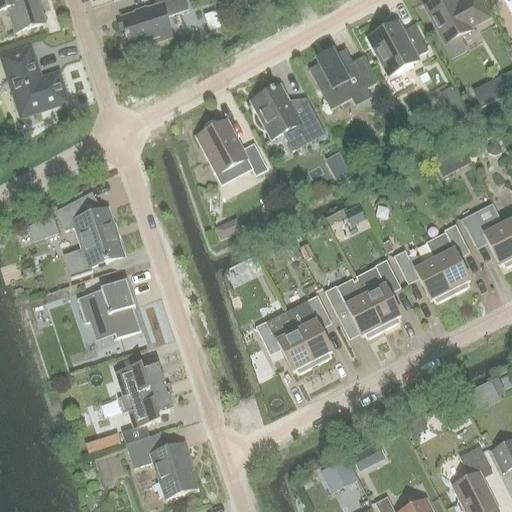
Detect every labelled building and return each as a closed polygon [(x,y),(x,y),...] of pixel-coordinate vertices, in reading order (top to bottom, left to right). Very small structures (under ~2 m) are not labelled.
[(16,36),(46,26),(37,0),(0,0),(0,13),(8,11),(16,36)] [(155,0),(158,10),(122,22),(131,50),(156,42),(156,44),(158,45),(168,42),(169,40),(168,38),(171,37),(166,20),(189,12),(184,0),(155,0)] [(470,30),(490,20),(478,0),(467,0),(463,2),(464,3),(458,7),(453,0),(442,0),(425,9),(445,47),(471,32),(470,30)] [(511,0),(496,0),(498,4),(505,0),(511,12),(511,0)] [(219,13),(205,17),(210,34),(224,29),(219,13)] [(398,24),(368,40),(389,79),(419,63),(417,60),(428,53),(417,32),(405,38),(398,24)] [(68,104),(58,76),(40,82),(30,50),(2,59),(14,95),(12,100),(16,115),(21,117),(22,119),(68,104)] [(353,65),(346,52),(309,73),(331,113),(352,102),(356,110),(372,101),(367,92),(377,86),(363,60),(353,65)] [(480,113),(511,96),(511,75),(471,95),(480,113)] [(448,93),(456,108),(468,101),(459,86),(448,93)] [(298,119),(281,88),(251,104),(272,143),(283,136),(293,154),(325,136),(312,112),(298,119)] [(443,116),(450,129),(468,120),(460,106),(443,116)] [(217,126),(213,124),(206,128),(204,133),(205,135),(199,138),(208,154),(206,156),(218,178),(247,162),(256,179),(268,173),(254,147),(243,153),(238,144),(238,145),(235,140),(233,141),(224,124),(218,128),(217,126)] [(487,156),(494,158),(501,155),(495,144),(484,150),(487,156)] [(447,159),(435,165),(443,179),(471,164),(464,150),(447,159)] [(352,178),(340,155),(325,163),(338,186),(352,178)] [(511,222),(503,227),(511,243),(511,194),(511,195),(511,222)] [(77,230),(84,251),(64,258),(72,281),(93,274),(92,270),(123,259),(107,212),(89,218),(83,200),(58,214),(65,234),(77,230)] [(511,243),(503,227),(493,207),(492,207),(493,209),(463,224),(475,247),(486,242),(500,269),(503,267),(505,271),(511,268),(511,243)] [(351,227),(364,220),(358,208),(345,215),(351,227)] [(452,220),(447,212),(439,216),(444,225),(452,220)] [(60,236),(53,217),(28,230),(34,245),(60,236)] [(225,227),(214,232),(221,244),(231,239),(225,227)] [(444,234),(446,237),(428,246),(427,245),(426,246),(435,262),(434,262),(453,298),(469,290),(467,286),(470,284),(456,257),(468,251),(456,228),(444,234)] [(388,241),(382,244),(388,256),(394,253),(388,241)] [(302,258),(294,244),(288,247),(295,262),(302,258)] [(307,247),(300,251),(305,262),(313,258),(307,247)] [(453,298),(434,262),(425,267),(423,264),(423,265),(421,263),(418,262),(416,261),(413,261),(410,263),(405,254),(394,260),(406,283),(417,277),(431,304),(434,302),(436,307),(453,298)] [(263,273),(256,258),(247,262),(255,278),(263,273)] [(387,263),(375,269),(377,272),(368,277),(376,293),(366,298),(365,298),(384,334),(400,325),(398,321),(401,319),(387,292),(398,286),(387,263)] [(384,334),(365,298),(366,298),(358,284),(354,286),(353,282),(337,290),(336,289),(325,295),(337,318),(348,313),(362,340),(365,338),(367,342),(384,334)] [(133,310),(136,309),(127,283),(101,292),(102,294),(78,302),(86,326),(94,324),(95,328),(97,332),(101,335),(106,336),(110,335),(114,334),(117,342),(141,334),(133,310)] [(318,299),(306,304),(287,314),(315,369),(331,361),(329,356),(332,355),(319,327),(330,322),(318,299)] [(315,369),(287,314),(256,330),(268,354),(279,348),(293,375),(296,373),(298,378),(315,369)] [(159,437),(150,440),(146,428),(161,423),(159,418),(174,413),(159,367),(144,372),(142,366),(116,375),(124,400),(118,402),(123,417),(129,415),(134,432),(122,436),(126,448),(134,472),(154,465),(166,502),(197,491),(189,465),(191,465),(185,446),(164,452),(159,437)] [(498,399),(505,396),(498,381),(490,385),(498,399)] [(473,394),(463,399),(471,414),(480,409),(473,394)] [(461,405),(443,414),(447,423),(452,421),(457,430),(470,424),(461,405)] [(118,437),(86,448),(89,458),(121,447),(118,437)] [(511,443),(492,453),(503,476),(511,471),(511,443)] [(496,511),(481,482),(493,476),(480,450),(460,460),(470,480),(454,488),(461,502),(459,503),(457,507),(460,511),(496,511)] [(358,457),(350,460),(359,476),(366,472),(358,457)] [(357,483),(346,461),(327,470),(339,493),(357,483)] [(430,511),(426,502),(405,511),(393,511),(387,500),(375,506),(378,511),(430,511)]
